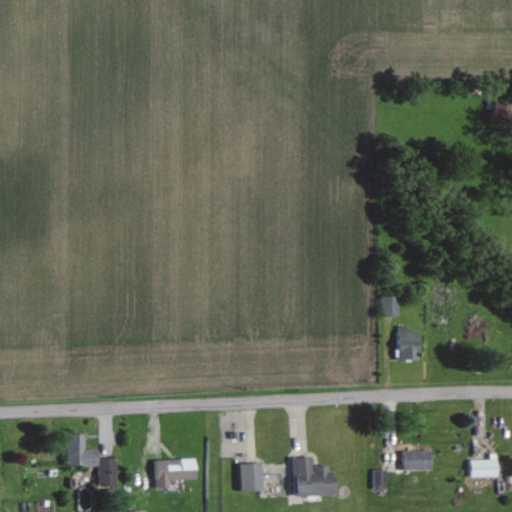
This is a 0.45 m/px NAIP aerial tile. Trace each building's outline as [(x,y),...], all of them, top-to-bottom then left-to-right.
[(381,315),(398,314),(397,295),(380,296),(381,315)] [(397,359),(419,359),(419,331),(407,331),(408,326),(397,325),(397,359)] [(97,465),(97,486),(115,486),(115,456),(98,457),(98,448),(83,449),(83,432),(65,433),(65,465),(97,465)] [(401,469),(431,468),(431,449),(401,450),(401,469)] [(488,458),(469,459),(470,476),(497,475),(496,452),(488,453),(488,458)] [(333,494),(332,465),(312,465),(312,456),(293,457),(294,495),(333,494)] [(154,488),(168,487),(168,479),(195,478),(194,458),(153,459),(154,488)] [(262,489),(261,462),(238,463),(239,490),(262,489)] [(372,487),(385,487),(385,469),(372,469),(372,487)]
